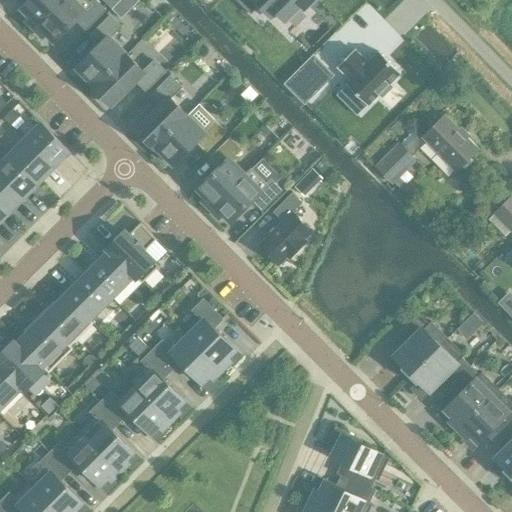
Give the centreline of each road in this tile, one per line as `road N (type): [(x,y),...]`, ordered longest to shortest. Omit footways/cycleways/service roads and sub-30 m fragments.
road 1 (residential): [(129,165),(473,511)]
road 2 (residential): [(129,165),(0,295)]
road 3 (residential): [(0,36),(129,165)]
